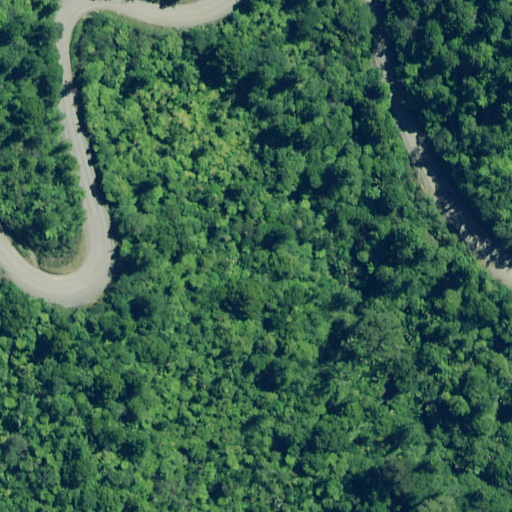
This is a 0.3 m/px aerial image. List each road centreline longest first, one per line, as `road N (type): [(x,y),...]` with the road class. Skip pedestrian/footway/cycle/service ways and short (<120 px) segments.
road 1 (tertiary): [(0,248),(59,276),(80,271),(90,252),(94,230),(56,62),(63,0)]
road 2 (tertiary): [(361,0),(421,171),(466,233),(511,266)]
